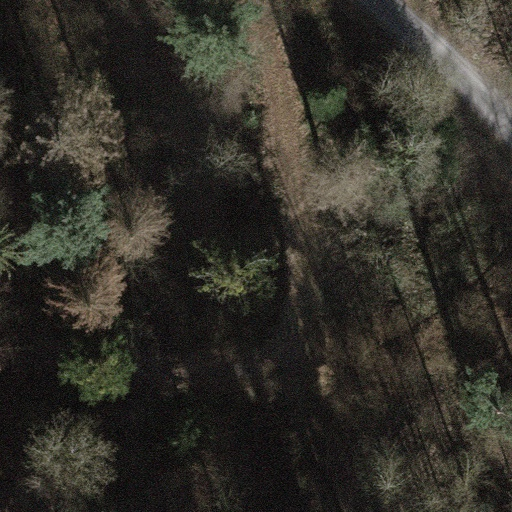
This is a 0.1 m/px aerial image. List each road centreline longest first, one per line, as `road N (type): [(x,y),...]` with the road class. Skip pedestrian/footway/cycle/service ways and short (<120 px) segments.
road 1 (track): [(386,0),(511,113)]
road 2 (track): [(353,511),(295,386)]
